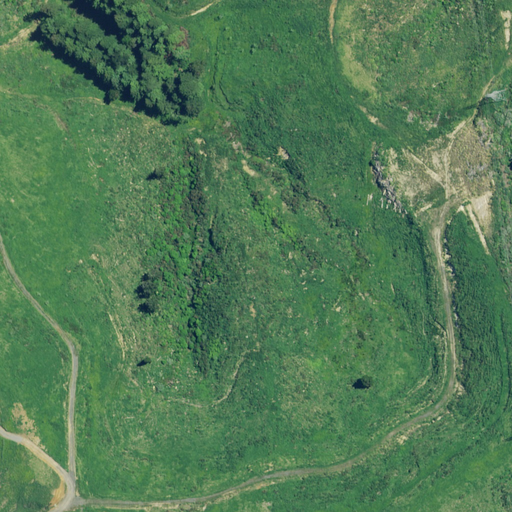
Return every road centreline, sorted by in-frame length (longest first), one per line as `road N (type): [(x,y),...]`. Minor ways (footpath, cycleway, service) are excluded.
road 1 (track): [(80,492),(83,342),(20,264),(0,214)]
road 2 (track): [(80,492),(212,489),(290,467)]
